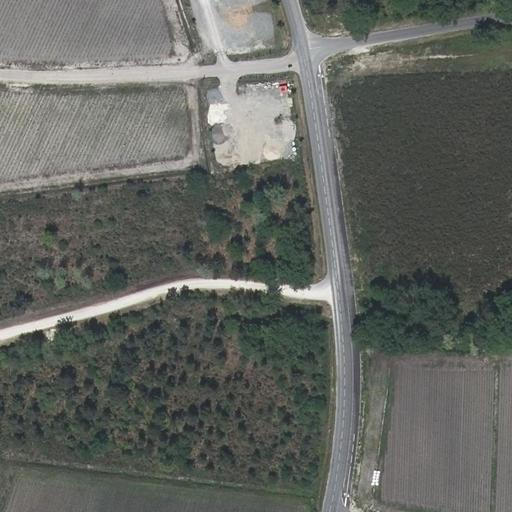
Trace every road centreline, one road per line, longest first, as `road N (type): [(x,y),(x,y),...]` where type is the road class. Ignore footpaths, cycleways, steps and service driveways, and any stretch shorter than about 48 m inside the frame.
road 1 (tertiary): [(304,52),(342,311),(344,395),(330,511)]
road 2 (track): [(300,41),(0,47)]
road 3 (track): [(0,71),(44,77),(214,67),(236,44)]
road 4 (unclassified): [(511,13),(304,52)]
